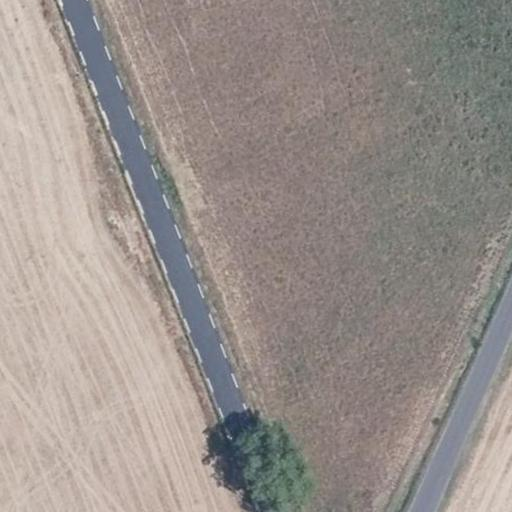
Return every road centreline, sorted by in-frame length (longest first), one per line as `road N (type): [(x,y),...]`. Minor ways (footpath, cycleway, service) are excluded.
road 1 (tertiary): [(270,511),(71,0)]
road 2 (unclassified): [(418,511),(511,302)]
